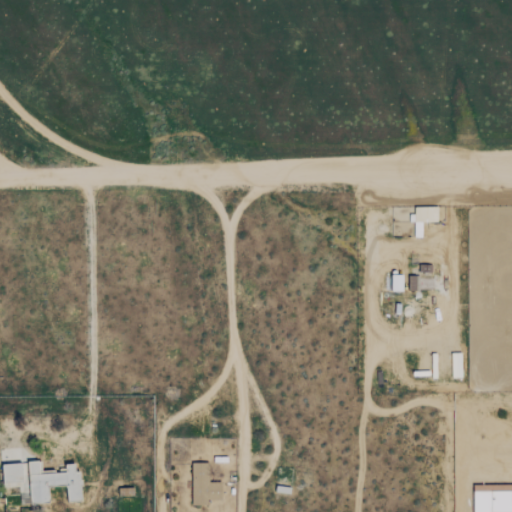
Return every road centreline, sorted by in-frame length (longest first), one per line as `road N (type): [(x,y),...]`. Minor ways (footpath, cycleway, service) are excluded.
road 1 (track): [(511,181),(0,184)]
road 2 (track): [(449,182),(449,238),(399,248),(382,260),(373,294),(376,324),(386,336),(405,340),(438,330),(452,299),(449,238)]
road 3 (track): [(58,450),(85,423),(92,396),(86,184)]
road 4 (track): [(229,238),(241,511)]
road 5 (track): [(159,511),(160,434),(220,380),(233,342)]
road 6 (track): [(189,184),(217,205),(229,238),(242,204),(265,183)]
